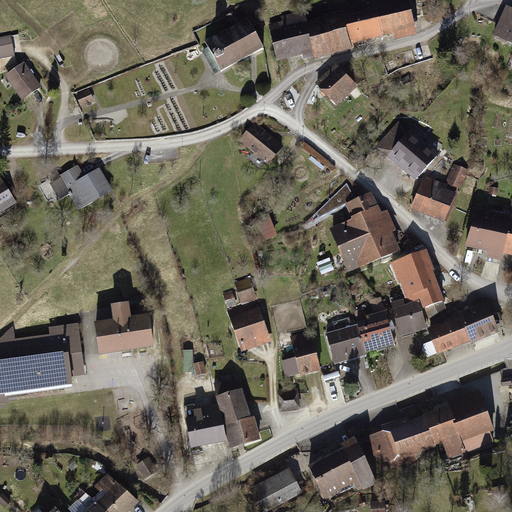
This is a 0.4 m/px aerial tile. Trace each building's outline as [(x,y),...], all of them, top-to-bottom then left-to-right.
[(306,12),(266,23),(276,60),(300,54),(301,59),(313,56),(313,59),(352,49),(351,45),(389,35),(391,41),(417,34),(407,0),(368,0),(307,16),(306,12)] [(511,9),(505,6),(491,35),(511,44),(511,9)] [(244,17),(200,41),(217,71),(261,47),(244,17)] [(11,34),(0,35),(0,59),(15,57),(11,34)] [(25,62),(4,75),(20,100),(41,87),(25,62)] [(358,88),(340,69),(318,90),(335,108),(358,88)] [(88,89),(75,95),(80,107),(93,101),(88,89)] [(413,181),(441,146),(405,118),(377,153),(413,181)] [(255,122),(238,141),(265,165),(282,146),(255,122)] [(111,192),(98,167),(84,175),(78,164),(39,185),(50,205),(68,195),(77,210),(111,192)] [(422,174),(409,206),(445,221),(466,170),(454,165),(446,184),(422,174)] [(0,175),(0,212),(16,203),(0,175)] [(325,228),(345,274),(399,251),(391,233),(395,231),(386,210),(379,213),(370,192),(363,195),(359,184),(324,199),(329,210),(342,205),(348,218),(325,228)] [(498,188),(489,187),(488,195),(496,196),(498,188)] [(503,255),(511,217),(479,210),(466,249),(490,254),(488,259),(501,262),(503,255)] [(511,210),(511,217),(503,255),(511,257),(511,210)] [(269,212),(249,219),(258,244),(277,237),(269,212)] [(428,250),(390,264),(397,286),(401,285),(406,302),(418,298),(422,309),(442,302),(431,269),(434,268),(428,250)] [(249,276),(234,281),(241,302),(256,297),(249,276)] [(233,290),(223,293),(228,308),(237,305),(233,290)] [(370,301),(373,312),(385,309),(382,297),(370,301)] [(402,299),(387,303),(397,337),(425,328),(417,301),(404,305),(402,299)] [(257,300),(227,310),(240,351),(270,342),(257,300)] [(459,315),(461,318),(471,342),(472,345),(500,334),(487,303),(459,315)] [(115,323),(96,325),(100,353),(153,346),(149,318),(130,320),(128,305),(113,307),(115,323)] [(366,320),(323,333),(333,365),(364,356),(364,353),(393,344),(384,311),(365,317),(366,320)] [(461,318),(430,330),(439,355),(471,342),(461,318)] [(84,376),(77,321),(48,325),(49,332),(0,338),(0,407),(7,407),(6,398),(73,389),(71,378),(84,376)] [(319,370),(312,339),(305,341),(304,333),(289,337),(297,374),(319,370)] [(203,361),(193,363),(196,375),(205,373),(203,361)] [(511,373),(502,375),(504,393),(511,392),(511,373)] [(239,378),(214,384),(230,447),(259,440),(253,416),(249,417),(239,378)] [(499,432),(481,385),(444,399),(446,404),(411,417),(409,412),(379,424),(382,430),(363,437),(369,454),(391,464),(444,443),(451,461),(496,444),(492,434),(499,432)] [(297,387),(278,389),(281,411),(300,409),(297,387)] [(194,416),(183,418),(188,447),(223,441),(216,404),(192,408),(194,416)] [(341,449),(308,465),(324,498),(355,482),(359,491),(378,482),(355,436),(339,444),(341,449)] [(144,454),(133,461),(142,478),(154,472),(144,454)] [(291,468),(254,487),(268,511),(304,493),(291,468)] [(125,511),(137,501),(106,474),(93,486),(99,493),(92,499),(85,494),(68,510),(70,511),(57,511),(54,508),(48,511),(125,511)] [(385,511),(384,501),(369,503),(370,511),(385,511)]
